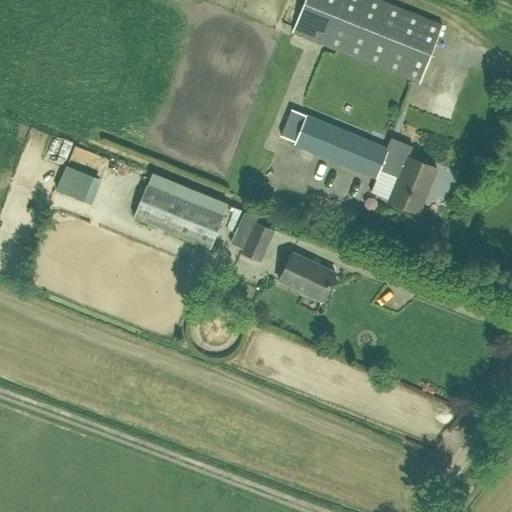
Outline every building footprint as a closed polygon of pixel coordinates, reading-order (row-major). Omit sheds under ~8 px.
[(440,27),(371,0),(303,0),(290,34),(417,84),(440,27)] [(451,98),(462,102),(467,86),(457,83),(451,98)] [(387,150),(292,112),(282,137),(295,142),(293,146),(375,179),(378,171),(396,179),(387,202),(417,214),(435,169),(405,157),(404,161),(386,154),(387,150)] [(61,189),(89,199),(97,175),(69,166),(61,189)] [(229,204),(178,183),(173,195),(148,185),(134,218),(210,250),(229,204)] [(257,218),(244,212),(229,244),(242,250),(240,254),(259,263),(275,231),(256,222),(257,218)] [(332,276),(290,257),(279,281),(321,301),(332,276)]
